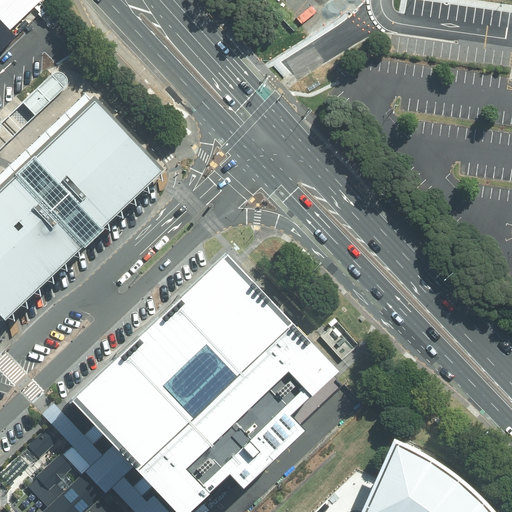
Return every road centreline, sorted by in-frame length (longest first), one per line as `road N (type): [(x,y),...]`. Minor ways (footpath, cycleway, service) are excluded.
road 1 (primary): [(297,147),(511,368)]
road 2 (unclassified): [(213,221),(0,417)]
road 3 (primary): [(511,427),(334,250)]
road 4 (unclassified): [(0,363),(63,302),(118,267),(185,207)]
road 5 (unknown): [(317,349),(146,511)]
road 6 (primary): [(169,0),(277,124)]
road 7 (primary): [(208,115),(110,0)]
road 8 (primary): [(334,250),(266,218),(213,221)]
